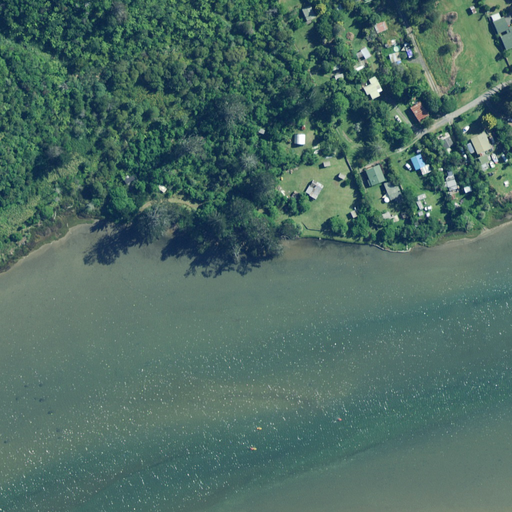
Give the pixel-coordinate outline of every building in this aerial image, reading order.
[(344,10),(341,3),(334,6),(337,13),(344,10)] [(316,18),(311,6),(303,10),(307,21),(316,18)] [(500,19),(500,16),(492,20),(498,34),(506,31),(507,34),(500,37),(505,50),(511,47),(511,26),(508,28),(504,17),(500,19)] [(387,29),(381,17),(376,19),(379,24),(374,26),(378,34),(387,29)] [(366,48),(356,54),(359,59),(364,57),(365,59),(370,56),(366,48)] [(401,61),(398,53),(389,55),(391,63),(401,61)] [(365,68),(362,62),(353,66),(356,73),(365,68)] [(343,71),(334,73),(336,81),(345,79),(343,71)] [(383,94),(375,77),(368,80),(371,85),(363,88),(366,95),(369,94),(372,99),(383,94)] [(428,116),(420,102),(410,109),(418,122),(428,116)] [(454,146),(448,132),(438,136),(446,154),(451,152),(449,148),(454,146)] [(490,149),(483,134),(471,140),(477,155),(490,149)] [(431,172),(424,154),(411,159),(416,170),(420,169),(423,175),(431,172)] [(478,158),(481,166),(477,168),(482,180),(490,176),(487,169),(491,167),(486,155),(478,158)] [(384,181),(378,166),(365,171),(369,180),(367,181),(369,187),(384,181)] [(458,189),(454,175),(445,178),(449,191),(458,189)] [(323,186),(313,180),(305,193),(315,200),(323,186)] [(390,181),(383,184),(387,193),(390,200),(403,195),(398,186),(393,188),(390,181)] [(389,220),(387,213),(381,215),(383,222),(389,220)] [(397,215),(390,217),(392,223),(399,221),(397,215)]
